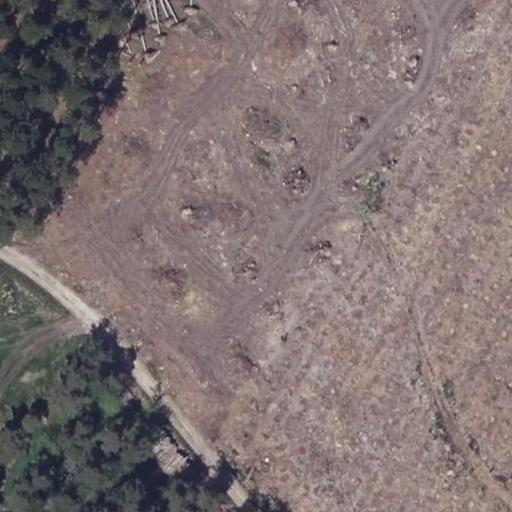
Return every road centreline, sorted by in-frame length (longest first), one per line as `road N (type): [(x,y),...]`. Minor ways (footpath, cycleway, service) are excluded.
road 1 (track): [(511,506),(430,398),(372,228),(270,73),(202,0)]
road 2 (track): [(0,250),(42,274),(206,447),(255,511)]
